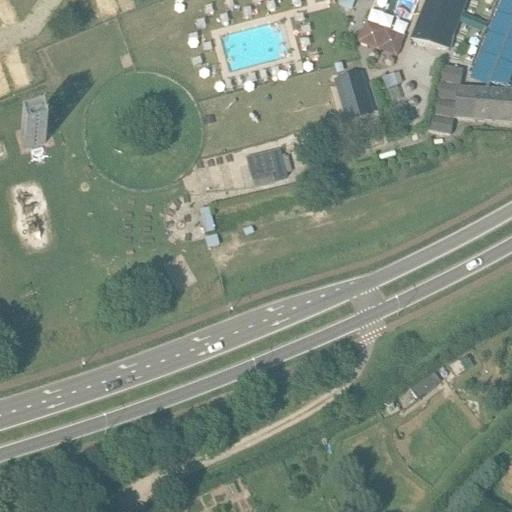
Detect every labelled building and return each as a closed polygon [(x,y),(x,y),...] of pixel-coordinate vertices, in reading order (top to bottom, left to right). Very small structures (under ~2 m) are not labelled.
[(452,53),(468,0),(426,0),(414,41),(452,53)] [(397,57),(407,35),(368,18),(358,40),(397,57)] [(511,92),(511,94),(459,91),(462,74),(438,70),(427,133),(450,137),(453,120),(511,124),(511,92)] [(370,103),(361,74),(334,82),(342,111),(370,103)] [(145,114),(133,118),(137,130),(150,126),(145,114)] [(40,129),(21,134),(25,148),(43,143),(40,129)] [(275,188),(274,184),(272,175),(251,180),(254,193),(275,188)] [(448,383),(455,378),(454,377),(452,374),(445,378),(448,383)] [(432,375),(412,389),(418,397),(438,384),(432,375)]
